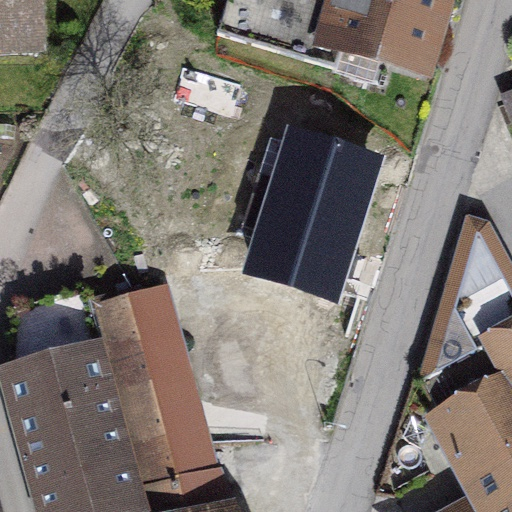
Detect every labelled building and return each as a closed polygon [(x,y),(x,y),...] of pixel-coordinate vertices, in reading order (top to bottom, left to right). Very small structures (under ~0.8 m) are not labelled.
[(0,0),(0,51),(37,50),(35,0),(0,0)] [(230,0),(220,36),(337,70),(345,42),(421,64),(439,0),(230,0)] [(511,511),(511,288),(482,232),(465,227),(419,384),(494,511),(493,511),(511,511)] [(235,511),(218,469),(173,481),(124,301),(91,310),(145,505),(146,511),(235,511)] [(89,303),(12,323),(8,368),(47,511),(121,511),(145,505),(91,310),(89,303)]
